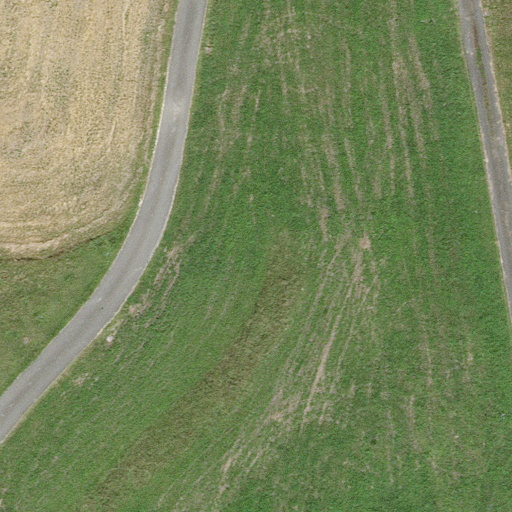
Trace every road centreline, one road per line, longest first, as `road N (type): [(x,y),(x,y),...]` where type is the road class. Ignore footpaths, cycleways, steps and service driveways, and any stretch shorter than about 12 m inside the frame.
road 1 (track): [(191,0),(142,223),(120,282),(0,413)]
road 2 (track): [(459,0),(511,311)]
